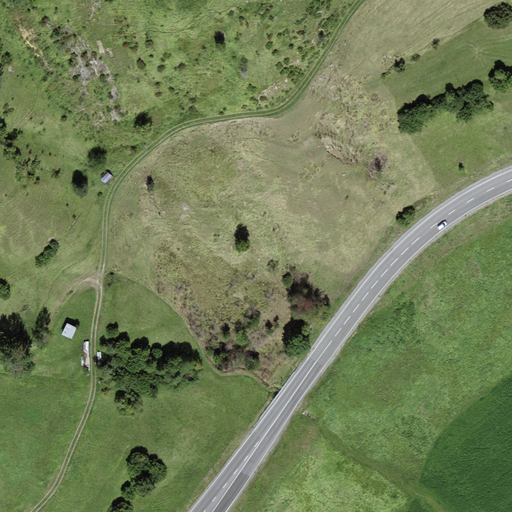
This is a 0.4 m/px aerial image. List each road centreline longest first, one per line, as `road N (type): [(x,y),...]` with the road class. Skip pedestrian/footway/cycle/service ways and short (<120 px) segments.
road 1 (track): [(31,511),(55,486),(89,403),(107,200),(118,181),(176,132),(283,113),(365,0)]
road 2 (primary): [(511,175),(462,199),(387,264),(208,511)]
